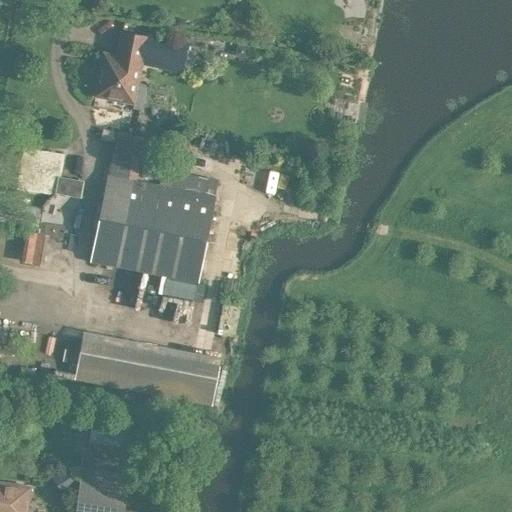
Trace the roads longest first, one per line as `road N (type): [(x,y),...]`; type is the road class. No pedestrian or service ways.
road 1 (track): [(511,269),(457,245),(236,200),(203,324),(82,302),(51,275)]
road 2 (unknown): [(51,275),(92,200),(96,161),(67,88),(72,0)]
